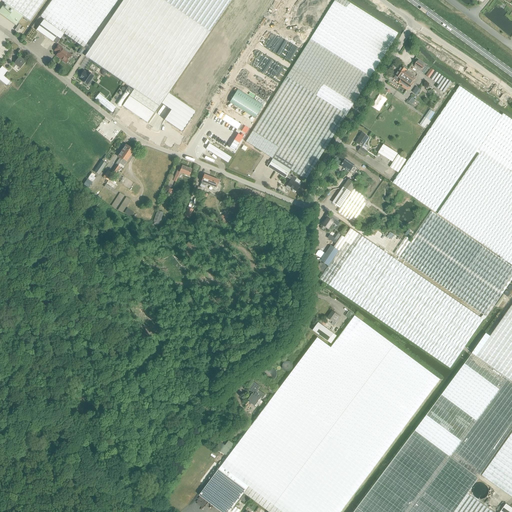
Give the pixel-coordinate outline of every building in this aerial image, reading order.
[(0,0),(5,3),(23,16),(30,21),(45,0),(0,0)] [(52,0),(40,17),(44,19),(64,34),(84,48),(101,23),(118,0),(52,0)] [(134,90),(129,96),(154,113),(161,103),(168,93),(231,0),(123,0),(101,33),(85,57),(89,59),(134,90)] [(255,148),(265,154),(273,159),(290,171),(306,180),(334,135),(370,78),(397,36),(398,34),(344,0),(335,0),(267,108),(245,142),(255,148)] [(5,3),(0,9),(0,14),(16,26),(23,16),(5,3)] [(60,39),(64,34),(44,19),(36,30),(53,42),(57,37),(60,39)] [(66,64),(71,56),(61,49),(62,48),(58,45),(54,51),(58,53),(56,56),(62,60),(62,61),(66,64)] [(20,69),(26,62),(19,57),(12,66),(14,68),(16,66),(20,69)] [(422,71),(426,66),(416,59),(415,61),(417,62),(414,66),(422,71)] [(393,79),(399,83),(408,89),(416,77),(407,71),(406,70),(407,68),(403,65),(402,67),(401,67),(395,76),(393,79)] [(0,79),(7,85),(10,82),(3,76),(7,71),(2,67),(0,69),(0,79)] [(426,76),(431,79),(436,72),(431,69),(426,76)] [(91,82),(91,81),(90,81),(93,76),(87,72),(87,73),(84,71),(79,77),(83,79),(81,81),(87,85),(88,84),(89,85),(90,85),(91,82)] [(436,72),(431,79),(436,83),(438,84),(436,88),(444,93),(451,83),(436,72)] [(459,87),(393,183),(432,210),(435,212),(478,150),(478,151),(481,152),(439,215),(481,244),(500,257),(506,261),(511,265),(511,120),(503,114),(502,116),(459,87)] [(238,89),(229,102),(255,118),(263,106),(238,89)] [(164,120),(182,132),(196,112),(168,93),(161,103),(171,110),(164,120)] [(99,94),(95,99),(111,112),(115,107),(99,94)] [(154,113),(129,96),(122,106),(147,123),(154,113)] [(173,143),(179,134),(169,128),(164,137),(173,143)] [(362,147),(368,137),(361,133),(355,143),(362,147)] [(232,157),(209,143),(205,149),(228,163),(232,157)] [(382,144),(377,153),(391,161),(396,153),(382,144)] [(118,166),(119,164),(130,148),(126,145),(117,157),(119,159),(116,164),(111,172),(113,173),(118,166)] [(364,156),(367,151),(360,147),(357,152),(364,156)] [(135,151),(130,148),(119,164),(123,166),(125,162),(127,163),(135,151)] [(397,172),(405,159),(396,154),(389,167),(397,172)] [(285,179),(286,177),(288,174),(289,173),(290,171),(273,159),(267,167),(285,179)] [(353,175),(358,169),(345,160),(344,161),(340,166),(353,175)] [(88,169),(88,167),(88,166),(87,164),(86,163),(84,162),(83,162),(82,162),(81,161),(79,162),(77,162),(76,163),(75,164),(75,165),(74,166),(74,168),(74,169),(74,170),(74,172),(75,173),(76,174),(77,175),(78,176),(80,176),(81,176),(82,176),(84,176),(85,175),(86,174),(87,173),(88,172),(88,170),(88,169)] [(99,175),(106,164),(101,161),(94,172),(99,175)] [(189,176),(191,170),(182,166),(181,167),(179,166),(173,181),(176,182),(180,173),(189,176)] [(108,181),(112,174),(107,171),(103,178),(108,181)] [(92,172),(88,179),(93,182),(97,176),(92,172)] [(292,177),(288,174),(286,177),(290,180),(287,186),(292,189),(292,190),(294,192),(295,191),(296,192),(300,186),(294,182),(297,178),(293,176),(292,177)] [(204,175),(201,182),(216,188),(218,184),(219,182),(218,182),(219,181),(208,176),(204,175)] [(88,188),(92,183),(87,180),(83,185),(88,188)] [(109,180),(106,184),(115,190),(117,186),(109,180)] [(348,180),(346,184),(333,203),(340,208),(337,212),(353,223),(365,205),(364,196),(353,189),(356,184),(350,180),(348,180)] [(115,209),(124,196),(120,193),(111,206),(115,209)] [(122,213),(130,200),(126,197),(117,210),(122,213)] [(131,217),(134,213),(127,208),(124,213),(131,217)] [(192,210),(187,208),(184,217),(189,219),(192,210)] [(163,212),(157,210),(152,222),(158,225),(163,212)] [(411,240),(399,258),(442,287),(483,315),(481,318),(482,318),(484,320),(487,317),(501,296),(511,280),(511,266),(505,262),(506,261),(500,257),(499,258),(444,220),(431,211),(411,240)] [(223,215),(220,217),(223,220),(222,221),(223,224),(230,219),(229,217),(227,217),(225,214),(223,215)] [(327,229),(332,222),(326,218),(320,228),(323,230),(324,227),(327,229)] [(186,221),(179,227),(182,230),(188,224),(186,221)] [(359,235),(351,229),(350,229),(347,233),(348,234),(345,238),(342,236),(333,248),(331,246),(320,261),(328,267),(346,242),(351,245),(359,235)] [(484,320),(359,235),(351,245),(346,242),(328,267),(320,279),(450,368),(484,320)] [(329,235),(327,238),(335,243),(337,240),(334,238),(329,235)] [(394,254),(399,258),(411,240),(406,237),(394,254)] [(486,333),(471,353),(511,383),(511,305),(502,320),(490,337),(486,334),(486,333)] [(245,434),(219,469),(246,490),(244,493),(249,497),(269,511),(268,511),(341,511),(373,470),(404,427),(439,379),(431,372),(409,357),(394,345),(395,344),(375,329),(349,311),(345,316),(348,318),(351,321),(331,348),(317,338),(252,424),(245,434)] [(337,322),(341,317),(332,311),(327,318),(333,323),(334,320),(337,322)] [(281,322),(276,315),(269,321),(274,328),(281,322)] [(333,333),(318,323),(312,331),(327,342),(333,333)] [(245,355),(243,347),(233,350),(236,358),(245,355)] [(353,511),(454,511),(467,494),(478,478),(480,474),(511,429),(511,383),(471,353),(353,511)] [(284,370),(288,369),(291,368),(290,361),(283,362),(284,370)] [(279,373),(278,371),(278,370),(277,369),(277,368),(276,367),(274,367),(273,366),(272,366),(271,366),(269,367),(268,368),(267,369),(266,370),(266,372),(266,373),(266,374),(266,375),(267,376),(268,377),(269,378),(270,379),(271,379),(272,379),(273,379),(275,379),(276,378),(277,377),(277,376),(278,375),(278,374),(279,373)] [(255,406),(257,403),(261,398),(262,399),(265,395),(258,390),(260,387),(254,383),(249,390),(255,394),(249,402),(255,406)] [(511,431),(503,444),(481,475),(510,496),(511,497),(511,431)] [(216,448),(227,455),(234,443),(229,440),(226,445),(220,441),(216,448)] [(219,469),(199,495),(221,511),(229,511),(239,499),(244,493),(246,490),(219,469)] [(491,491),(491,489),(490,488),(490,486),(489,485),(487,484),(486,483),(484,483),(482,482),(481,483),(479,483),(478,484),(477,485),(476,486),(475,488),(475,489),(474,491),(475,492),(475,494),(476,496),(477,497),(478,498),(480,499),(481,499),(482,499),(484,499),(486,499),(487,498),(488,497),(489,496),(490,494),(491,493),(491,491)] [(492,511),(467,494),(454,511),(492,511)]
